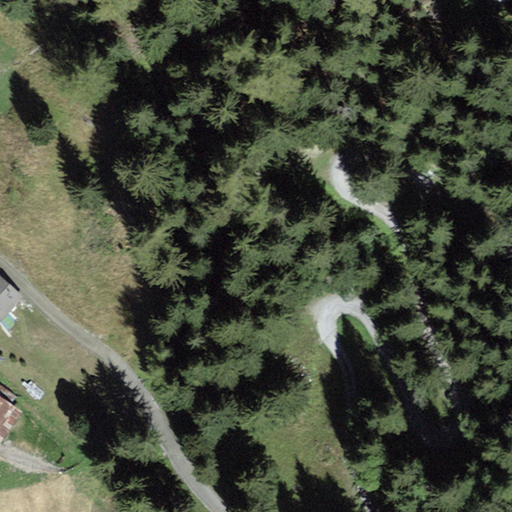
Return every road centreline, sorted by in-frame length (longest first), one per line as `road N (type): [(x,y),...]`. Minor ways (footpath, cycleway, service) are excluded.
road 1 (track): [(372,511),(326,301),(339,295),(364,308),(392,347),(422,434),(439,442),(459,434),(459,411),(429,331),(418,256),(340,190),(340,171),(348,164),(396,166),(471,213),(511,255)]
road 2 (track): [(0,263),(132,376),(186,471),(222,511)]
